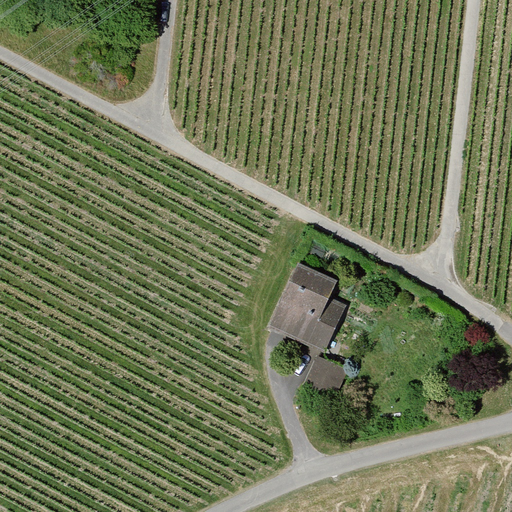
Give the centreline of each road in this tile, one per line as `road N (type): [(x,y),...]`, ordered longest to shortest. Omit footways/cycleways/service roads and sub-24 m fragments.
road 1 (track): [(511,340),(433,279),(0,49)]
road 2 (unclassified): [(219,511),(306,473),(511,424)]
road 3 (track): [(433,279),(467,0)]
road 4 (track): [(164,0),(149,132)]
